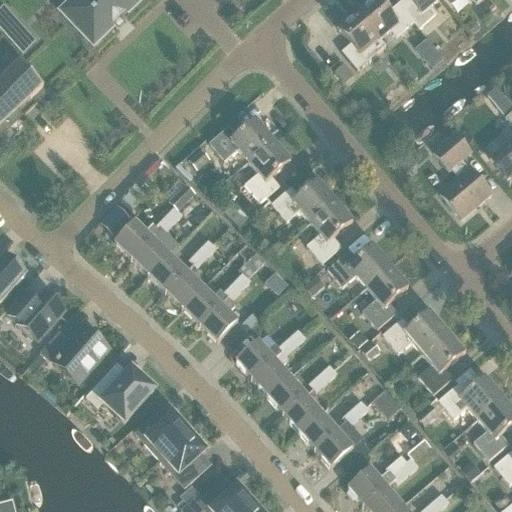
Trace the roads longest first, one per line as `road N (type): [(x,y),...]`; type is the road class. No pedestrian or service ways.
road 1 (residential): [(307,511),(190,382),(54,250)]
road 2 (residential): [(461,276),(263,42)]
road 3 (residential): [(54,250),(263,42)]
